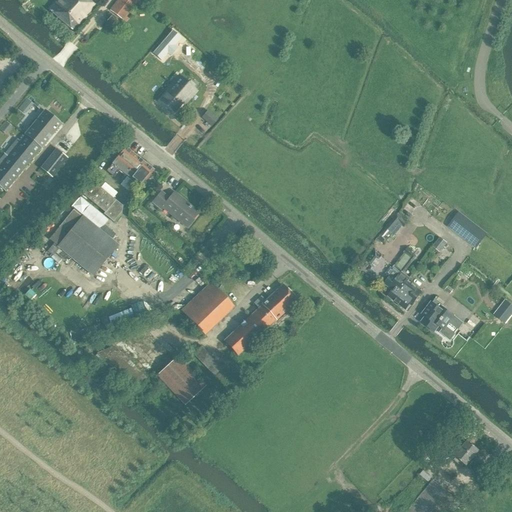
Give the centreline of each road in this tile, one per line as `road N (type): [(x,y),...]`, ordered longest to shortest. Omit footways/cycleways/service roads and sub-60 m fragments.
road 1 (tertiary): [(511,445),(0,21)]
road 2 (unclassified): [(511,128),(479,92),(502,0)]
road 3 (unknown): [(0,432),(109,511)]
